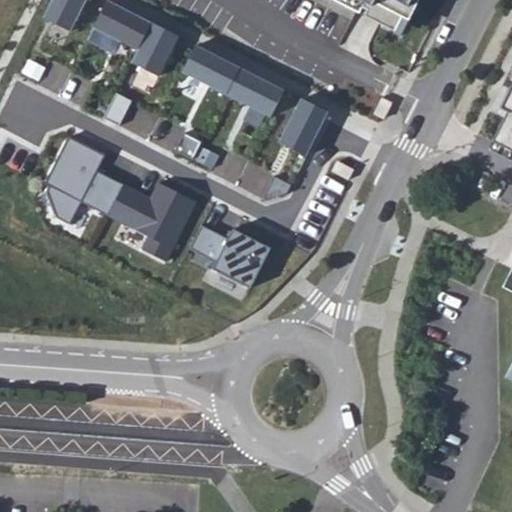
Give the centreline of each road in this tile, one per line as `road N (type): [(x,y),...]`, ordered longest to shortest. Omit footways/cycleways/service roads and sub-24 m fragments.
road 1 (residential): [(29,115),(65,112),(261,214),(293,208),(333,133),(393,165)]
road 2 (residential): [(0,367),(233,384)]
road 3 (residential): [(393,165),(311,342)]
road 4 (residential): [(479,0),(393,165)]
road 5 (residential): [(233,384),(241,422),(263,442),(285,448),(319,439)]
